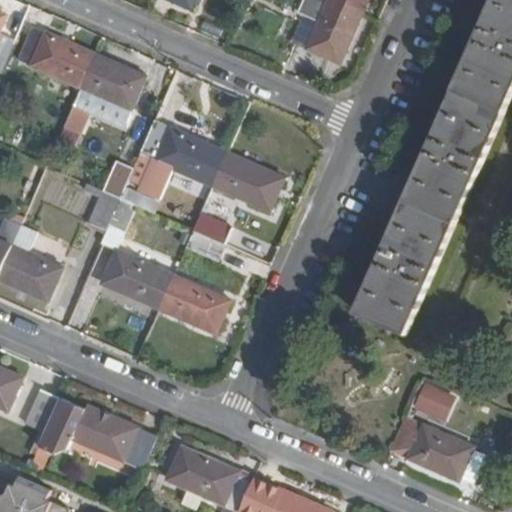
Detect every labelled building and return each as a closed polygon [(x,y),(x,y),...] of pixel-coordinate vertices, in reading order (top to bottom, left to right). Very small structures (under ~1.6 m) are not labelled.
[(305,0),(301,12),(319,19),(326,0),(305,0)] [(365,12),(339,0),(330,0),(310,48),(343,63),(365,12)] [(339,0),(365,12),(370,0),(339,0)] [(511,0),(497,0),(360,312),(408,333),(511,95),(511,0)] [(10,13),(0,8),(0,69),(4,71),(18,40),(2,33),(10,13)] [(84,87),(99,53),(50,31),(49,33),(34,28),(20,59),(84,87)] [(149,76),(99,53),(84,87),(134,110),(149,76)] [(78,103),(67,126),(82,132),(93,109),(78,103)] [(216,185),(230,153),(157,121),(135,172),(132,179),(142,183),(140,189),(163,200),(176,168),(216,185)] [(288,177),(230,153),(216,185),(273,211),(288,177)] [(124,198),(132,179),(135,172),(117,164),(105,190),(124,198)] [(110,230),(124,198),(105,190),(89,183),(86,190),(101,196),(89,222),(110,230)] [(103,243),(120,252),(120,251),(141,205),(124,198),(110,230),(103,243)] [(196,230),(228,244),(235,228),(204,213),(196,230)] [(0,277),(1,278),(25,223),(8,217),(0,234),(0,277)] [(25,223),(1,278),(52,300),(72,252),(38,237),(40,230),(25,223)] [(221,259),(228,244),(196,230),(190,246),(221,259)] [(105,283),(163,308),(177,275),(120,251),(120,252),(105,283)] [(177,275),(163,308),(220,333),(234,301),(177,275)] [(0,365),(0,404),(11,410),(25,376),(0,365)] [(453,421),(462,395),(426,382),(417,408),(453,421)] [(49,430),(63,396),(45,387),(30,422),(49,430)] [(49,430),(42,444),(58,451),(73,444),(76,437),(146,469),(161,436),(90,404),(88,408),(63,396),(49,430)] [(409,414),(393,449),(464,480),(464,479),(478,446),(409,414)] [(33,466),(49,473),(58,451),(42,444),(33,466)] [(243,511),(258,477),(185,445),(170,479),(191,488),(207,495),(243,511)] [(492,452),(478,446),(464,479),(478,485),(492,452)] [(0,511),(71,511),(73,508),(52,499),(54,490),(23,476),(19,484),(0,475),(0,511)] [(207,495),(191,488),(185,502),(200,509),(207,495)] [(335,511),(336,511),(287,490),(277,511),(335,511)]
